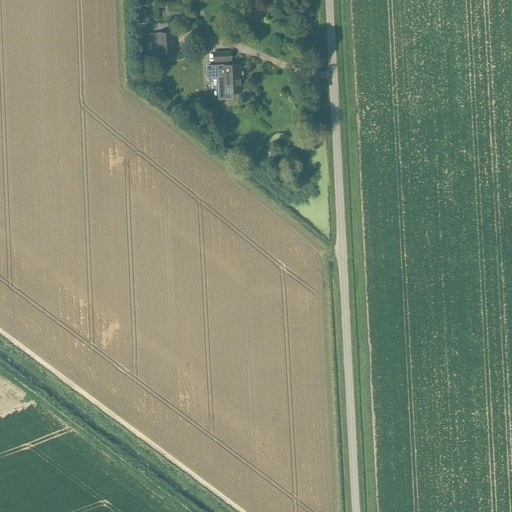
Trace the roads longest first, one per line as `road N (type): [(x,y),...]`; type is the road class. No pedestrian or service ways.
road 1 (unclassified): [(355,511),(328,0)]
road 2 (track): [(242,511),(0,330)]
